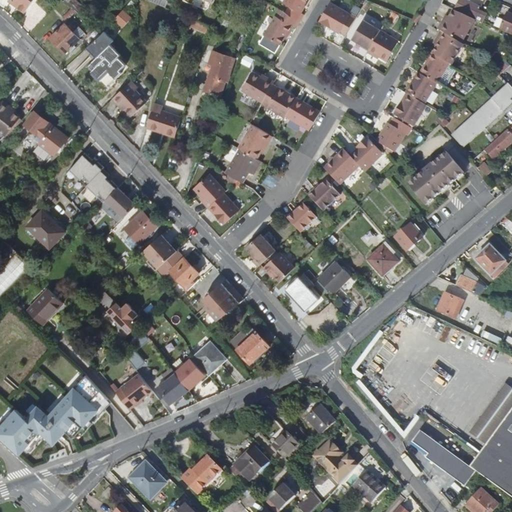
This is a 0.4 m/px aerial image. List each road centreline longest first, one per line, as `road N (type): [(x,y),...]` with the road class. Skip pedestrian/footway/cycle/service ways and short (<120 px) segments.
road 1 (residential): [(0,24),(218,251)]
road 2 (residential): [(316,364),(511,199)]
road 3 (residential): [(100,463),(316,364)]
road 4 (residential): [(218,251),(289,182),(340,98)]
road 5 (residential): [(316,364),(442,511)]
road 6 (residential): [(218,251),(316,364)]
